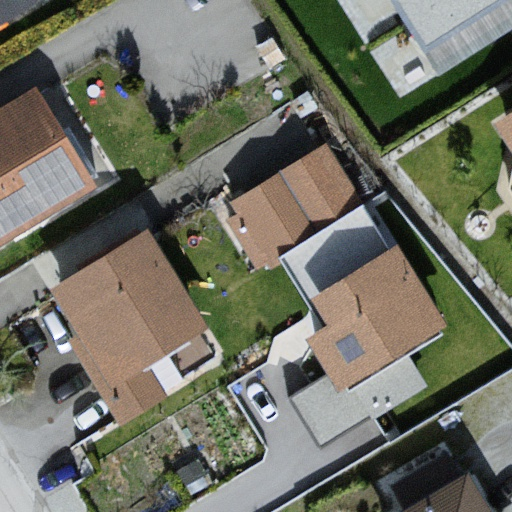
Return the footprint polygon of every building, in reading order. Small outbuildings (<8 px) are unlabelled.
[(0,0),(0,18),(30,1),(29,0),(0,0)] [(511,0),(391,0),(432,64),(511,14),(511,0)] [(0,116),(0,238),(93,183),(39,93),(0,116)] [(511,103),(492,116),(511,149),(511,103)] [(229,206),(273,272),(329,234),(285,168),(229,206)] [(46,294),(121,423),(167,396),(146,361),(212,322),(157,229),(46,294)] [(446,327),(399,247),(311,298),(329,328),(307,341),(337,392),(446,327)] [(397,511),(495,511),(471,470),(397,511)]
